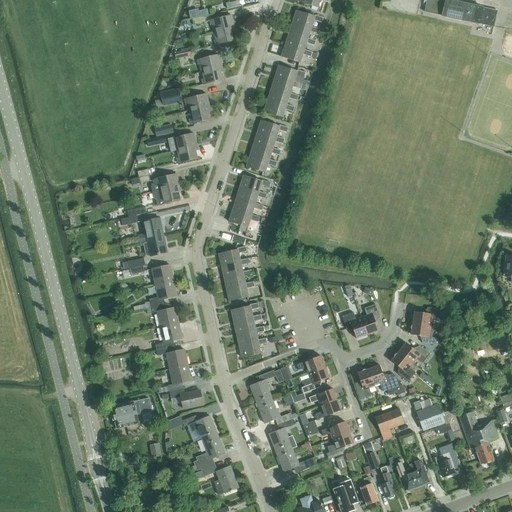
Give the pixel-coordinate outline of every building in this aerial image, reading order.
[(226,3),(227,9),(240,6),(239,1),(241,0),(229,0),(230,2),(226,3)] [(473,23),(477,6),(448,0),(423,0),(423,6),(425,6),(424,9),(421,9),(421,10),(424,11),(424,12),(473,23)] [(477,6),(473,23),(479,24),(493,27),(497,11),(482,8),(483,7),(477,6)] [(198,11),(189,13),(191,18),(208,14),(207,10),(198,12),(198,11)] [(311,28),(312,27),(314,20),(322,23),(323,18),(315,15),(314,16),(296,11),(292,22),(311,28)] [(215,33),(234,28),(231,15),(209,21),(211,26),(213,25),(215,33)] [(194,25),(206,22),(204,16),(192,19),(194,25)] [(308,40),(308,38),(310,32),(318,34),(319,30),(312,27),(311,28),(292,22),(289,34),(308,40)] [(234,28),(215,33),(216,40),(214,40),(215,46),(235,41),(233,33),(236,33),(234,28)] [(304,51),(304,50),(306,43),(314,46),(316,41),(308,38),(308,40),(289,34),(285,45),(304,51)] [(311,57),(312,52),(304,50),(304,51),(285,45),(281,57),(300,63),(303,55),(311,57)] [(190,50),(180,52),(181,58),(189,57),(191,56),(190,50)] [(202,72),(222,67),(219,55),(197,60),(198,65),(200,65),(202,72)] [(181,58),(179,59),(180,65),(190,63),(189,57),(181,58)] [(294,83),(294,82),(296,75),(304,78),(306,73),(297,70),(297,71),(279,66),(275,77),(294,83)] [(222,67),(202,72),(204,79),(202,80),(203,85),(223,80),(221,73),(223,72),(222,67)] [(302,84),(294,82),(294,83),(275,77),(271,89),(290,95),(290,93),(292,87),(300,89),(302,84)] [(180,95),(179,89),(161,93),(163,99),(180,95)] [(298,96),(290,93),(290,95),(271,89),(267,100),(286,106),(287,105),(289,98),(297,101),(298,96)] [(190,111),(209,107),(206,94),(184,99),(186,104),(188,104),(190,111)] [(162,99),(164,105),(181,101),(180,95),(163,99),(162,99)] [(295,107),(287,105),(286,106),(267,100),(264,112),(283,118),(285,110),(293,112),(295,107)] [(209,107),(190,111),(191,118),(189,119),(190,124),(210,119),(208,112),(210,111),(209,107)] [(261,121),(257,132),(276,138),(276,137),(279,130),(286,133),(288,128),(280,125),(279,126),(261,121)] [(173,133),(171,124),(154,128),(156,137),(173,133)] [(272,150),(273,148),(275,142),(283,144),(284,139),(276,137),(276,138),(257,132),(254,144),(272,150)] [(177,150),(197,146),(194,133),(174,138),(168,139),(171,152),(177,150)] [(169,143),(167,135),(146,140),(148,147),(169,143)] [(269,161),(269,160),(271,153),(279,156),(281,151),(273,148),(272,150),(254,144),(250,155),(269,161)] [(197,146),(177,150),(179,158),(176,158),(178,163),(197,159),(196,151),(198,151),(197,146)] [(246,167),(265,173),(268,165),(276,167),(277,162),(269,160),(269,161),(250,155),(246,167)] [(139,178),(149,175),(148,170),(137,172),(139,178)] [(153,193),(179,186),(176,174),(154,179),(155,180),(152,181),(153,184),(152,186),(151,187),(153,193)] [(149,175),(139,178),(131,180),(132,185),(150,181),(149,175)] [(258,193),(259,192),(261,185),(269,188),(270,183),(262,180),(262,181),(243,175),(240,187),(258,193)] [(179,186),(153,193),(154,198),(156,200),(157,206),(164,205),(163,203),(180,199),(178,192),(181,191),(179,186)] [(267,194),(259,192),(258,193),(240,187),(236,199),(255,205),(255,203),(257,197),(265,199),(267,194)] [(263,206),(255,203),(255,205),(236,199),(232,210),(251,216),(252,215),(254,208),(262,211),(263,206)] [(146,214),(145,207),(135,209),(127,211),(128,218),(146,214)] [(259,217),(252,215),(251,216),(232,210),(229,222),(240,225),(248,228),(250,219),(258,222),(259,217)] [(123,226),(138,223),(137,216),(121,219),(123,226)] [(139,241),(163,236),(160,218),(143,222),(145,234),(138,235),(139,241)] [(244,245),(246,238),(234,234),(231,241),(244,245)] [(167,253),(163,236),(139,241),(140,246),(143,245),(146,255),(148,257),(150,257),(167,253)] [(240,262),(240,260),(239,253),(247,252),(246,247),(237,249),(237,250),(218,254),(221,266),(240,262)] [(129,268),(143,265),(145,265),(144,258),(128,262),(129,268)] [(243,273),(243,272),(241,265),(249,263),(248,259),(240,260),(240,262),(221,266),(224,278),(243,273)] [(129,268),(129,269),(131,275),(144,272),(143,265),(129,268)] [(155,285),(173,281),(170,265),(151,269),(155,285)] [(246,285),(245,284),(244,277),(252,275),(251,270),(243,272),(243,273),(224,278),(226,289),(246,285)] [(151,308),(165,304),(164,299),(177,296),(173,281),(155,285),(158,297),(149,299),(151,308)] [(254,287),(253,282),(245,284),(246,285),(226,289),(229,301),(248,297),(246,289),(254,287)] [(350,286),(354,297),(358,296),(356,292),(361,292),(362,289),(350,286)] [(345,289),(348,297),(353,295),(351,288),(345,289)] [(231,310),(234,322),(253,318),(253,317),(251,310),(259,308),(258,303),(249,305),(250,306),(231,310)] [(160,327),(179,323),(175,308),(166,310),(165,304),(151,308),(152,313),(157,312),(160,327)] [(361,318),(367,335),(378,331),(374,319),(380,317),(376,304),(364,309),(367,316),(361,318)] [(413,323),(431,326),(432,320),(439,322),(441,310),(427,307),(427,314),(414,312),(413,323)] [(367,335),(361,318),(356,320),(353,312),(342,317),(346,329),(352,327),(356,339),(367,335)] [(255,330),(255,328),(254,322),(262,320),(261,315),(253,317),(253,318),(234,322),(236,334),(255,330)] [(156,350),(174,346),(173,341),(182,339),(179,323),(160,327),(163,343),(155,345),(156,350)] [(430,332),(431,326),(413,323),(411,335),(423,337),(422,343),(435,345),(437,338),(432,338),(433,332),(430,332)] [(258,341),(258,340),(256,333),(264,331),(263,327),(255,328),(255,330),(236,334),(239,346),(258,341)] [(239,346),(241,358),(261,353),(259,345),(267,343),(266,338),(258,340),(258,341),(239,346)] [(399,352),(413,363),(417,359),(419,361),(422,356),(426,359),(430,354),(419,346),(416,350),(406,343),(399,352)] [(169,369),(188,365),(184,350),(175,352),(174,346),(156,350),(157,356),(166,354),(169,369)] [(409,368),(413,363),(399,352),(391,361),(401,369),(397,374),(408,382),(415,373),(409,368)] [(308,373),(325,367),(321,356),(296,365),(299,370),(306,368),(308,373)] [(169,391),(183,388),(182,383),(191,381),(188,365),(169,369),(173,385),(168,386),(169,391)] [(375,387),(380,385),(383,392),(402,385),(393,374),(384,377),(380,365),(369,369),(375,387)] [(325,367),(308,373),(310,379),(303,381),(305,387),(317,382),(329,378),(325,367)] [(285,382),(291,379),(286,368),(281,370),(285,382)] [(369,389),(375,387),(369,369),(357,373),(361,385),(356,387),(360,400),(372,396),(369,389)] [(276,377),(279,383),(284,381),(280,370),(274,372),(276,377)] [(274,372),(274,371),(260,376),(262,382),(250,386),(256,401),(263,399),(266,406),(273,403),(268,389),(269,388),(266,380),(276,376),(276,377),(274,372)] [(422,372),(420,376),(432,385),(434,382),(422,372)] [(305,387),(302,388),(304,393),(319,388),(317,382),(305,387)] [(183,388),(169,391),(171,399),(181,397),(183,410),(203,405),(200,390),(185,394),(183,388)] [(320,406),(337,400),(333,389),(309,398),(311,403),(318,401),(320,406)] [(504,408),(511,404),(511,393),(500,398),(504,408)] [(304,394),(292,398),(294,404),(306,399),(304,394)] [(113,407),(111,407),(116,429),(117,429),(118,429),(139,423),(137,417),(137,415),(151,412),(152,412),(152,411),(153,410),(150,399),(149,398),(134,402),(113,407)] [(276,410),(273,403),(266,406),(263,399),(256,401),(264,424),(279,418),(281,423),(293,419),(290,413),(280,417),(277,409),(276,410)] [(337,400),(320,406),(322,412),(315,414),(317,420),(341,411),(337,400)] [(419,401),(413,403),(416,412),(423,431),(445,423),(438,404),(437,405),(432,407),(423,410),(420,402),(419,401)] [(380,432),(404,424),(399,409),(375,417),(380,432)] [(503,410),(497,412),(501,424),(507,421),(503,410)] [(478,425),(473,412),(459,417),(470,449),(474,447),(480,464),(482,463),(484,464),(486,464),(486,462),(493,460),(487,443),(499,438),(492,420),(478,425)] [(189,425),(192,433),(198,430),(201,437),(208,434),(211,441),(219,438),(210,416),(198,421),(196,416),(181,421),(184,427),(189,425)] [(285,454),(292,451),(287,437),(288,436),(285,429),(295,425),(293,419),(281,423),(283,429),(269,435),(275,449),(282,447),(285,454)] [(305,431),(316,426),(314,421),(302,425),(305,431)] [(332,439),(349,433),(345,422),(321,431),(323,436),(330,434),(332,439)] [(438,435),(439,434),(451,430),(449,424),(435,429),(438,435)] [(316,426),(305,431),(307,436),(318,432),(316,426)] [(349,433),(332,439),(334,445),(327,447),(329,453),(326,454),(328,460),(343,454),(341,448),(353,444),(349,433)] [(225,453),(219,438),(211,441),(208,434),(201,437),(207,451),(205,452),(206,453),(195,458),(197,461),(193,462),(196,471),(200,469),(213,465),(211,459),(225,453)] [(161,456),(159,443),(150,445),(152,457),(161,456)] [(366,454),(374,450),(371,443),(363,446),(366,454)] [(441,456),(434,458),(436,464),(438,464),(443,478),(455,473),(454,470),(460,467),(451,444),(438,449),(441,456)] [(295,458),(292,451),(285,454),(282,447),(275,449),(283,472),(295,467),(297,473),(318,465),(315,457),(299,464),(296,458),(295,458)] [(372,470),(379,467),(376,460),(373,452),(367,454),(372,470)] [(346,456),(348,462),(357,460),(355,453),(346,456)] [(343,457),(336,459),(340,470),(346,467),(343,457)] [(412,473),(417,488),(424,485),(425,484),(428,483),(420,460),(408,464),(412,473)] [(417,488),(412,473),(406,475),(401,462),(394,465),(399,478),(400,478),(405,491),(409,490),(410,490),(417,488)] [(200,469),(201,471),(189,476),(192,482),(216,472),(221,485),(215,487),(218,495),(224,493),(224,494),(238,488),(230,466),(216,472),(213,465),(200,469)] [(389,498),(393,497),(394,495),(396,495),(388,473),(388,472),(386,467),(381,469),(386,483),(381,485),(386,498),(388,498),(389,498)] [(371,484),(369,477),(363,479),(366,486),(360,488),(367,505),(378,501),(372,484),(371,484)] [(343,486),(333,489),(341,511),(349,511),(355,510),(353,504),(358,502),(356,496),(350,480),(342,483),(343,486)] [(314,503),(311,495),(299,499),(303,509),(298,511),(323,511),(319,501),(314,503)] [(324,505),(332,503),(330,497),(322,499),(324,505)]
